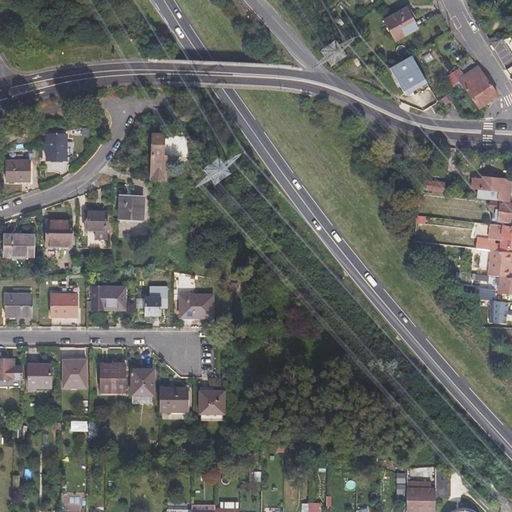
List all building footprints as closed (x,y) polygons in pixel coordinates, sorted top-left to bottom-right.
[(382,23),(395,43),(417,30),(404,9),(382,23)] [(334,23),(340,31),(342,34),(349,29),(341,18),(334,23)] [(392,68),(407,96),(427,84),(412,56),(392,68)] [(460,80),(479,108),(496,97),(497,96),(478,68),(460,80)] [(442,99),(446,106),(454,101),(450,94),(442,99)] [(49,138),(49,163),(69,163),(69,137),(49,138)] [(151,137),(150,183),(164,183),(165,159),(165,158),(161,158),(161,151),(162,137),(151,137)] [(8,163),(8,183),(32,183),(32,162),(8,163)] [(470,181),(468,189),(496,192),(496,201),(506,202),(509,177),(481,175),(480,182),(470,181)] [(425,182),(424,190),(443,192),(444,184),(425,182)] [(119,198),(119,220),(142,221),(143,198),(119,198)] [(494,208),(493,220),(511,221),(511,216),(509,216),(510,203),(490,202),(490,208),(494,208)] [(416,215),(415,223),(424,223),(425,216),(416,215)] [(106,217),(85,217),(85,235),(95,235),(95,244),(106,244),(106,217)] [(498,230),(497,243),(490,243),(490,240),(476,239),(475,248),(489,249),(507,251),(507,246),(511,246),(511,226),(493,225),(493,229),(498,230)] [(45,226),(45,249),(69,249),(69,226),(45,226)] [(2,240),(1,257),(32,257),(32,240),(2,240)] [(507,251),(489,249),(486,275),(510,278),(511,269),(509,269),(511,252),(507,251)] [(500,277),(498,291),(511,292),(511,278),(510,278),(500,277)] [(478,287),(477,299),(484,300),(490,300),(495,301),(495,292),(491,292),(490,288),(478,287)] [(5,289),(4,310),(29,311),(30,289),(5,289)] [(86,293),(87,315),(125,315),(125,292),(86,293)] [(144,303),(144,321),(162,322),(162,313),(167,313),(167,294),(148,294),(148,302),(144,303)] [(52,299),(52,322),(80,321),(80,299),(52,299)] [(179,299),(179,322),(213,321),(214,299),(179,299)] [(490,300),(488,321),(496,321),(498,301),(495,301),(490,300)] [(0,361),(0,381),(21,382),(22,368),(13,369),(13,362),(0,361)] [(63,362),(62,389),(86,389),(86,362),(63,362)] [(101,372),(101,395),(125,395),(126,368),(116,368),(116,372),(101,372)] [(29,369),(28,391),(50,391),(50,369),(29,369)] [(130,375),(131,399),(147,399),(149,399),(150,375),(130,375)] [(157,393),(157,416),(183,417),(184,393),(157,393)] [(197,396),(196,421),(220,421),(220,397),(197,396)] [(131,399),(130,407),(147,407),(147,399),(131,399)] [(71,432),(88,432),(88,422),(71,421),(71,432)] [(398,475),(397,493),(407,494),(408,475),(398,475)] [(408,481),(408,511),(425,511),(425,508),(438,508),(439,488),(433,488),(415,487),(416,481),(408,481)] [(464,493),(463,505),(484,506),(486,490),(471,489),(471,493),(464,493)] [(308,511),(319,511),(319,502),(309,502),(308,511)]
